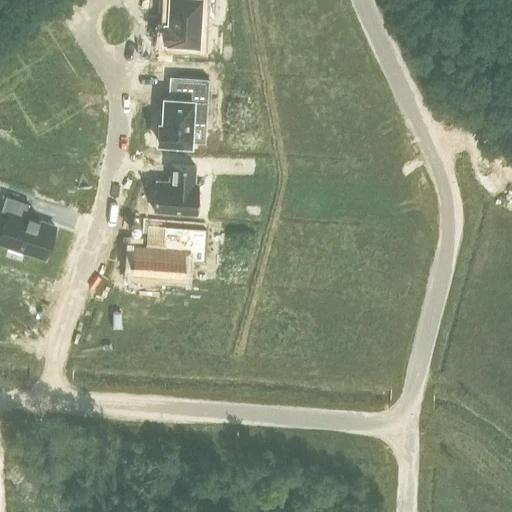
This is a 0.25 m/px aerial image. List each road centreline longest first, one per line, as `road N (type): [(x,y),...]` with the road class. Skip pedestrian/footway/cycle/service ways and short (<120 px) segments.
road 1 (residential): [(361,0),(449,191),(452,224),(408,425)]
road 2 (residential): [(48,396),(408,425)]
road 3 (residential): [(48,396),(51,353),(111,175),(118,53)]
